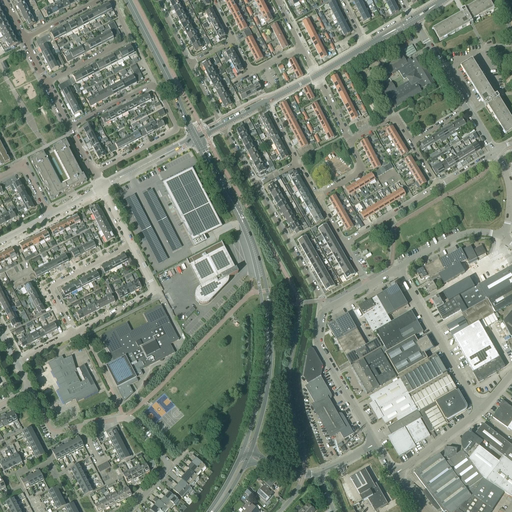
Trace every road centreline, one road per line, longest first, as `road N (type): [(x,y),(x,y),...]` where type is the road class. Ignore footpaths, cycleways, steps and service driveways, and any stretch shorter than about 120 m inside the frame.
road 1 (secondary): [(250,451),(264,404),(271,326),(260,261),(245,228)]
road 2 (secondary): [(245,228),(261,291),(264,368),(241,452)]
road 3 (unclassified): [(480,412),(399,266)]
road 4 (secondary): [(199,136),(127,0)]
road 5 (unclassified): [(376,445),(319,343),(327,310)]
road 6 (residential): [(154,83),(177,129),(94,172)]
road 7 (residential): [(327,310),(256,185)]
road 8 (residential): [(73,334),(152,293),(131,244)]
road 9 (residential): [(73,334),(53,286),(131,244)]
